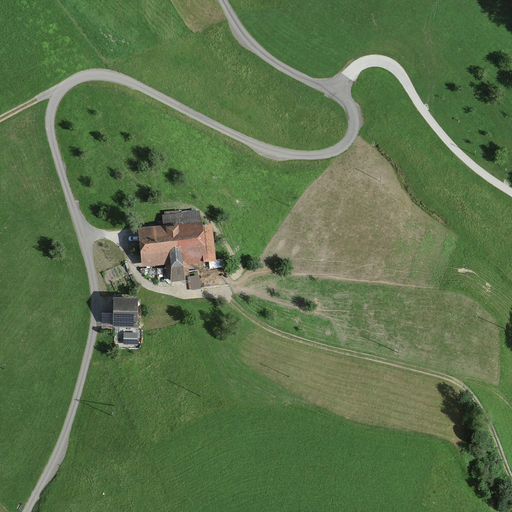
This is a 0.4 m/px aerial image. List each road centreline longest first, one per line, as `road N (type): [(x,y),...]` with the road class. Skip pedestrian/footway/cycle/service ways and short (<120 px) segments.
road 1 (track): [(27,511),(60,446),(95,315),(82,232),(51,130),(54,99),(76,78),(105,74),(255,144),(312,155),(332,152),(350,136),(351,110),(333,93)]
road 2 (track): [(511,473),(463,385),(286,335),(219,293),(149,286),(116,239),(82,232)]
road 3 (track): [(511,192),(451,145),(391,65),(359,64),(333,93)]
road 4 (track): [(333,93),(263,54),(222,0)]
